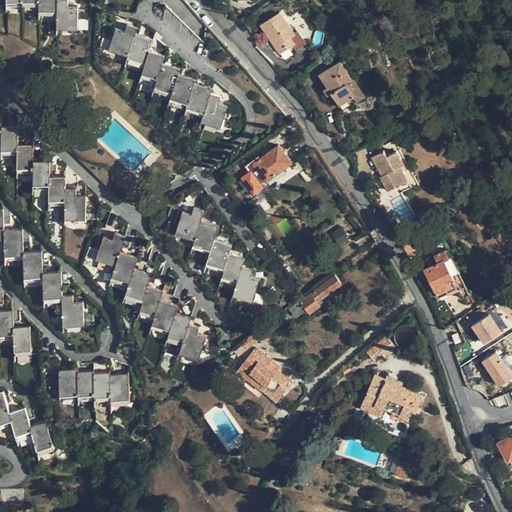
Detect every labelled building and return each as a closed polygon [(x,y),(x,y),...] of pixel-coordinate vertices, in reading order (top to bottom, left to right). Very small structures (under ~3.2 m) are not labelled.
[(39,14),(57,14),(57,0),(38,0),(39,5),(39,14)] [(68,0),(57,0),(57,14),(57,28),(78,29),(78,5),(68,5),(68,0)] [(168,26),(172,11),(166,5),(163,21),(168,26)] [(302,42),(280,10),(261,23),(283,56),(302,42)] [(173,31),(177,16),(172,11),(168,26),(173,31)] [(179,37),(183,21),(177,16),(173,31),(179,37)] [(184,42),(188,26),(183,21),(179,37),(184,42)] [(109,49),(128,56),(136,32),(137,27),(127,23),(125,30),(116,27),(109,49)] [(189,47),(193,31),(188,26),(184,42),(189,47)] [(195,53),(199,37),(193,31),(189,47),(195,53)] [(153,38),(136,32),(128,56),(126,60),(144,66),(149,50),(153,38)] [(204,41),(199,37),(195,53),(200,58),(204,41)] [(165,55),(149,50),(144,66),(141,76),(156,81),(162,62),(165,55)] [(340,104),(356,93),(348,81),(354,77),(341,59),(320,73),(328,86),(323,88),(328,95),(332,92),(340,104)] [(179,67),(162,62),(156,81),(153,90),(170,96),(178,72),(179,67)] [(196,77),(178,72),(170,96),(169,100),(187,106),(195,81),(196,77)] [(359,99),(366,94),(354,78),(354,77),(348,81),(356,93),(359,99)] [(212,87),(195,81),(187,106),(186,110),(203,116),(210,92),(212,87)] [(210,92),(203,116),(201,121),(221,128),(228,105),(218,102),(220,95),(210,92)] [(344,109),(359,99),(356,93),(340,104),(344,109)] [(18,127),(2,126),(1,141),(1,153),(17,154),(17,144),(18,127)] [(34,145),(17,144),(17,154),(17,172),(33,173),(34,160),(34,145)] [(259,156),(245,165),(250,171),(259,184),(265,180),(266,180),(291,162),(279,145),(260,158),(259,156)] [(386,155),(383,149),(372,156),(382,174),(379,176),(388,190),(408,179),(401,165),(404,163),(397,149),(386,155)] [(50,161),(34,160),(33,173),(33,188),(49,188),(50,176),(50,161)] [(253,193),(261,187),(259,184),(250,171),(242,177),(253,193)] [(66,176),(50,176),(49,188),(49,204),(65,205),(65,188),(66,176)] [(76,189),(65,188),(65,205),(65,218),(86,219),(86,196),(76,196),(76,189)] [(175,232),(194,239),(201,219),(204,210),(194,207),(192,214),(182,210),(175,232)] [(52,221),(43,213),(44,234),(52,243),(52,221)] [(201,219),(194,239),(192,247),(209,253),(214,238),(215,238),(219,225),(201,219)] [(338,243),(347,238),(341,227),(331,233),(338,243)] [(5,259),(23,258),(23,251),(22,229),(4,230),(4,239),(5,259)] [(120,252),(121,252),(123,245),(125,236),(115,233),(113,239),(103,237),(96,258),(115,265),(120,252)] [(427,236),(414,242),(418,249),(431,243),(427,236)] [(232,244),(215,238),(214,238),(209,253),(205,265),(224,272),(230,252),(232,244)] [(446,248),(431,255),(435,263),(429,265),(424,268),(439,297),(456,289),(464,284),(446,248)] [(24,281),(42,280),(42,273),(43,273),(42,251),(23,251),(23,258),(24,281)] [(134,268),(134,269),(138,258),(121,252),(120,252),(115,265),(111,279),(128,285),(134,268)] [(221,279),(236,284),(242,265),(245,257),(230,252),(224,272),(221,279)] [(426,258),(429,265),(435,263),(431,255),(426,258)] [(242,265),(236,284),(233,294),(252,301),(260,279),(251,276),(252,269),(242,265)] [(147,286),(151,274),(134,269),(134,268),(128,285),(125,295),(142,301),(147,286)] [(43,301),(62,301),(62,295),(61,272),(43,273),(42,273),(42,280),(43,301)] [(335,274),(290,309),(296,317),(307,309),(310,313),(324,302),(322,298),(342,282),(335,274)] [(469,293),(464,284),(456,289),(460,297),(469,293)] [(159,299),(160,300),(163,291),(147,286),(142,301),(139,312),(154,317),(159,299)] [(72,295),(62,295),(62,301),(63,326),(84,324),(82,302),(73,302),(72,295)] [(175,313),(178,306),(160,300),(159,299),(154,317),(151,327),(168,333),(175,313)] [(0,339),(13,339),(13,328),(14,327),(13,311),(0,311),(0,339)] [(190,318),(175,313),(168,333),(166,339),(182,344),(189,324),(190,318)] [(490,315),(472,327),(484,344),(502,332),(490,315)] [(198,327),(189,324),(182,344),(179,352),(199,359),(205,337),(196,334),(198,327)] [(262,326),(254,332),(259,340),(263,344),(271,338),(262,326)] [(13,328),(13,339),(15,355),(31,354),(29,327),(14,327),(13,328)] [(120,340),(135,345),(136,337),(122,332),(120,340)] [(254,332),(241,342),(245,347),(247,349),(259,340),(254,332)] [(90,335),(91,350),(99,349),(98,334),(90,335)] [(76,351),(84,351),(83,335),(75,336),(76,351)] [(90,335),(83,335),(84,351),(91,350),(90,335)] [(387,335),(368,352),(374,359),(382,353),(385,357),(397,347),(387,335)] [(120,340),(118,347),(132,351),(135,345),(120,340)] [(241,342),(235,347),(238,352),(245,347),(241,342)] [(131,359),(132,351),(118,347),(116,354),(131,359)] [(257,347),(243,363),(260,350),(257,347)] [(236,371),(245,379),(247,377),(262,390),(266,385),(280,396),(292,381),(278,370),(271,364),(273,360),(260,350),(243,363),(236,371)] [(511,374),(496,352),(482,362),(499,387),(511,378),(511,374)] [(281,367),(273,360),(271,364),(278,370),(281,367)] [(60,398),(78,398),(77,371),(78,371),(78,369),(59,369),(60,398)] [(77,371),(78,398),(78,399),(94,399),(93,373),(93,371),(78,371),(77,371)] [(110,373),(93,373),(94,399),(95,401),(111,400),(110,375),(110,373)] [(423,394),(402,385),(385,379),(375,374),(361,406),(381,415),(384,408),(387,402),(403,409),(401,415),(409,418),(412,410),(416,412),(423,394)] [(387,374),(385,379),(402,385),(404,381),(387,374)] [(128,375),(110,375),(111,400),(111,405),(129,404),(128,375)] [(259,394),(262,390),(247,377),(245,379),(243,382),(259,394)] [(276,401),(280,396),(266,385),(262,390),(276,401)] [(0,423),(12,420),(9,412),(3,392),(0,392),(0,423)] [(384,408),(401,415),(403,409),(387,402),(384,408)] [(274,416),(281,422),(282,420),(289,410),(283,405),(274,416)] [(25,408),(9,412),(12,420),(17,439),(33,435),(30,427),(25,408)] [(292,412),(289,410),(282,420),(281,422),(282,423),(292,412)] [(45,422),(30,427),(33,435),(38,454),(54,449),(45,422)] [(508,459),(511,457),(511,434),(498,442),(508,459)] [(411,463),(400,459),(394,474),(405,478),(411,463)]
